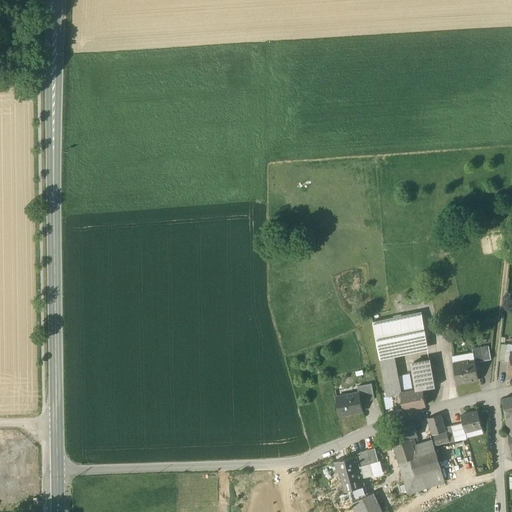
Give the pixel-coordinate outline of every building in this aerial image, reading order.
[(422,313),(387,320),(393,351),(428,344),(422,313)] [(387,320),(373,323),(381,363),(394,360),(393,351),(387,320)] [(507,345),(500,344),(498,360),(506,361),(507,345)] [(489,346),(473,348),(475,362),(476,362),(491,360),(489,346)] [(435,387),(430,359),(414,362),(419,390),(423,390),(435,387)] [(394,360),(381,363),(385,388),(399,385),(394,360)] [(475,362),(468,363),(468,360),(453,363),(457,383),(479,380),(476,362),(475,362)] [(372,383),(357,386),(359,392),(361,399),(374,396),(372,383)] [(399,385),(385,388),(387,397),(391,396),(401,394),(399,385)] [(419,390),(401,394),(391,396),(394,411),(403,409),(404,410),(426,405),(423,390),(419,390)] [(359,392),(336,397),(340,416),(363,411),(361,399),(359,392)] [(511,396),(503,399),(507,416),(511,414),(511,396)] [(478,411),(461,415),(465,429),(474,427),(475,430),(482,428),(478,411)] [(441,414),(429,418),(433,434),(445,431),(444,427),(441,414)] [(414,422),(395,428),(399,441),(411,438),(418,435),(414,422)] [(452,425),(444,427),(445,431),(446,431),(446,432),(449,441),(448,441),(449,443),(456,441),(452,425)] [(446,432),(434,435),(436,444),(448,441),(449,441),(446,432)] [(399,441),(393,443),(399,464),(410,460),(417,458),(411,438),(399,441)] [(6,462),(14,459),(9,448),(0,452),(0,458),(4,456),(6,462)] [(375,448),(360,452),(361,456),(357,457),(359,467),(378,462),(375,448)] [(417,458),(410,460),(415,476),(441,468),(436,452),(417,458)] [(466,453),(454,456),(456,464),(468,461),(466,453)] [(356,456),(334,462),(337,474),(340,473),(345,491),(349,490),(365,486),(359,467),(357,457),(356,456)] [(410,460),(399,464),(406,487),(417,484),(415,476),(410,460)] [(441,468),(415,476),(417,484),(420,491),(446,483),(441,468)] [(417,484),(406,487),(408,494),(420,491),(417,484)] [(365,486),(349,490),(352,503),(368,496),(366,485),(365,486)] [(368,496),(352,503),(355,511),(382,511),(374,493),(368,496)]
